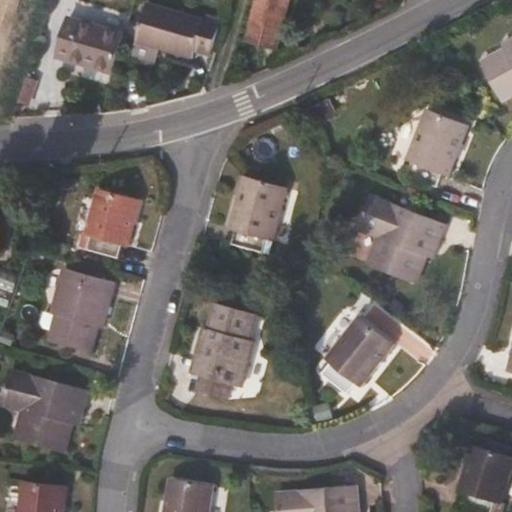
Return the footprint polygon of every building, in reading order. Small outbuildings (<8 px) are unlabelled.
[(289,0),(257,0),(246,38),(276,47),(289,0)] [(216,26),(146,5),(135,43),(196,60),(197,55),(206,57),(216,26)] [(124,37),(68,21),(58,56),(114,72),(124,37)] [(511,42),(502,48),(504,51),(482,63),(503,101),(511,96),(511,42)] [(468,128),(427,113),(407,161),(413,163),(408,177),(439,188),(443,174),(450,177),(468,128)] [(287,191),(244,180),(230,230),(236,231),(233,246),(263,254),(267,239),(274,241),(287,191)] [(140,203),(97,192),(82,249),(119,258),(123,245),(128,247),(140,203)] [(445,228),(371,198),(360,225),(380,233),(368,264),(417,283),(434,243),(439,245),(445,228)] [(115,286),(64,271),(51,316),(55,317),(48,340),(92,353),(101,321),(105,323),(115,286)] [(256,317),(214,306),(206,336),(202,335),(192,374),(243,387),(256,342),(251,342),(256,317)] [(393,347),(358,319),(327,359),(332,363),(323,375),(347,394),(357,383),(361,387),(393,347)] [(88,394),(11,372),(3,401),(24,407),(15,438),(65,452),(78,411),(83,412),(88,394)] [(511,464),(511,460),(471,448),(459,492),(465,494),(461,507),(476,511),(492,511),(495,502),(501,504),(511,464)] [(208,511),(212,488),(169,481),(164,511),(208,511)] [(62,511),(65,489),(22,485),(19,511),(62,511)] [(358,507),(356,489),(278,496),(279,511),(351,511),(352,508),(358,507)]
